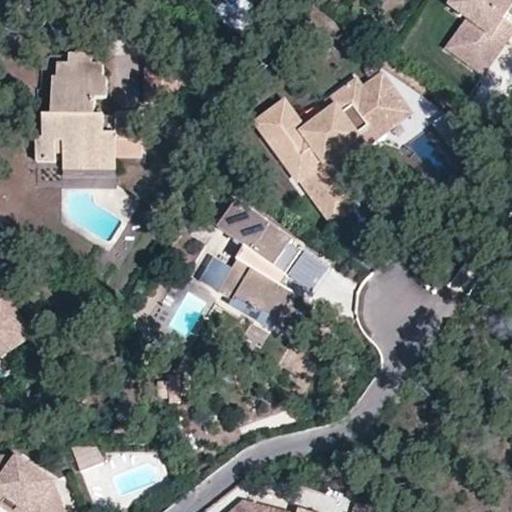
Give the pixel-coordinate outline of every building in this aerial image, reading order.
[(493,34),(505,18),(511,8),(511,0),(455,0),(452,4),(471,18),(493,34)] [(511,23),(505,18),(493,34),(471,18),(450,46),(484,71),(511,33),(511,23)] [(88,100),(96,100),(106,100),(106,82),(101,82),(101,67),(92,67),(92,56),(69,56),(69,67),(57,67),(57,81),(52,81),(52,103),(63,103),(63,119),(52,119),(42,119),(42,128),(42,141),(36,141),(36,162),(53,162),(52,141),(64,141),(64,151),(94,151),(94,157),(116,157),(116,141),(143,141),(143,115),(116,115),(116,119),(96,120),(88,120),(88,100)] [(286,101),(259,121),(302,177),(303,175),(336,218),(359,200),(333,167),(326,157),(342,146),(349,155),(366,142),(358,131),(366,125),(373,119),(383,124),(396,115),(397,103),(386,88),(376,83),(367,90),(357,77),(354,80),(351,78),(345,83),(347,85),(331,98),(337,106),(307,129),(286,101)] [(187,122),(188,78),(152,78),(151,122),(187,122)] [(96,120),(96,100),(88,100),(88,120),(96,120)] [(52,103),(52,119),(63,119),(63,103),(52,103)] [(441,131),(456,151),(468,138),(455,120),(441,131)] [(456,151),(465,164),(477,150),(468,138),(456,151)] [(326,157),(333,167),(349,155),(342,146),(326,157)] [(486,162),(477,150),(465,164),(486,162)] [(116,169),(116,157),(94,157),(94,151),(64,151),(64,169),(116,169)] [(293,238),(236,201),(218,229),(246,248),(230,271),(217,291),(233,301),(236,296),(251,306),(250,309),(256,314),(258,311),(274,321),(271,326),(287,336),(300,316),(285,306),(292,295),(271,282),(278,272),(284,276),(293,262),(302,249),(291,242),(293,238)] [(200,280),(217,291),(230,271),(213,260),(200,280)] [(3,300),(12,294),(0,275),(0,357),(29,339),(3,300)] [(187,399),(185,381),(173,382),(175,400),(187,399)] [(103,464),(97,450),(71,450),(81,474),(103,464)] [(0,492),(31,511),(67,511),(54,479),(23,460),(20,465),(6,456),(0,455),(0,492)] [(17,456),(6,456),(20,465),(23,460),(17,456)] [(31,511),(0,492),(0,502),(15,511),(31,511)] [(304,511),(299,511),(298,511),(285,511),(242,499),(229,511),(304,511)]
